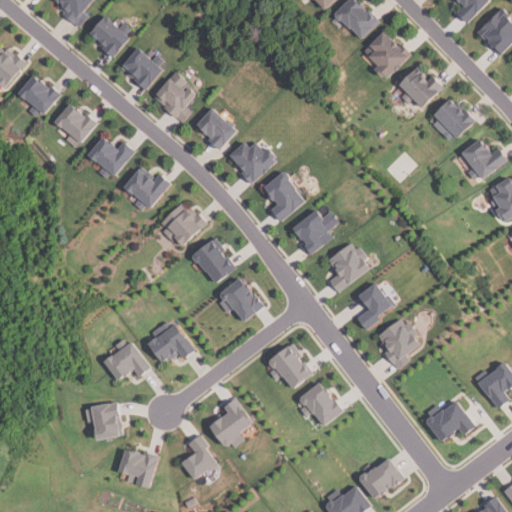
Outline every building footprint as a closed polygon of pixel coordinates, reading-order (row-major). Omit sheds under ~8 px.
[(92,16),(82,28),(64,13),(66,11),(59,5),(61,3),(57,0),(95,0),(86,11),(92,16)] [(313,0),(325,11),(336,0),(313,0)] [(379,23),(356,0),(350,0),(335,15),(361,41),(379,23)] [(492,0),(470,22),(460,11),(467,4),(463,0),(492,0)] [(480,31),(503,55),(511,46),(511,12),(506,6),(480,31)] [(132,36),(116,56),(96,39),(98,37),(92,32),(107,14),(122,26),(126,22),(133,28),(129,33),(132,36)] [(364,53),(389,79),(411,57),(386,32),(364,53)] [(28,62),(7,87),(0,80),(0,46),(1,45),(14,56),(17,53),(28,62)] [(166,69),(149,88),(124,67),(141,47),(155,59),(159,54),(167,60),(162,65),(166,69)] [(423,110),(444,90),(421,67),(400,87),(423,110)] [(194,112),(185,122),(156,97),(179,70),(191,80),(185,87),(189,90),(191,87),(199,93),(188,106),(194,112)] [(64,94),(47,114),(43,110),(38,116),(31,110),(36,105),(21,92),(36,74),(51,87),(53,84),(64,94)] [(458,140),(477,121),(453,98),(435,116),(458,140)] [(102,122),(80,148),(68,139),(73,133),(58,121),(73,103),(88,115),(90,112),(102,122)] [(197,127),(221,151),(238,133),(215,109),(197,127)] [(137,151),(117,175),(113,172),(109,178),(101,172),(106,166),(91,154),(106,136),(121,148),(127,142),(137,151)] [(484,181),(510,162),(501,150),(493,156),(482,141),(464,154),(484,181)] [(256,184),(278,162),(258,143),(252,149),(246,144),(231,159),(256,184)] [(174,183),(153,208),(149,204),(144,210),(137,204),(141,198),(127,186),(142,168),(157,181),(163,174),(174,183)] [(309,200),(285,220),(276,209),(282,204),(278,199),(277,200),(271,194),(273,192),(268,186),(286,171),(290,171),(293,176),(293,179),(300,187),(299,188),(309,200)] [(508,222),(511,219),(511,180),(490,193),(508,222)] [(211,222),(185,245),(179,238),(175,241),(166,231),(169,228),(164,223),(185,203),(190,209),(193,206),(199,213),(201,211),(211,222)] [(336,237),(313,255),(304,244),(308,241),(307,239),(306,240),(296,227),(321,209),(326,216),(334,211),(343,222),(332,231),(336,237)] [(219,284),(240,268),(230,255),(229,256),(226,252),(228,250),(219,237),(197,254),(196,257),(199,262),(202,262),(219,284)] [(374,267),(342,292),(333,280),(340,275),(335,268),(337,266),(332,260),(355,242),(374,267)] [(268,305),(247,321),(237,307),(230,312),(222,302),(226,299),(224,296),(225,292),(243,278),(248,284),(250,283),(254,289),(253,291),(256,295),(258,293),(268,305)] [(385,319),(370,330),(361,318),(372,310),(362,295),(380,283),(396,305),(382,315),(385,319)] [(412,361),(401,369),(388,352),(389,351),(383,343),(385,341),(381,336),(404,319),(408,324),(412,322),(416,328),(411,331),(414,335),(416,334),(423,344),(408,355),(412,361)] [(198,349),(178,322),(173,326),(170,321),(160,328),(164,333),(151,343),(165,362),(171,358),(172,360),(182,353),(186,358),(198,349)] [(153,368),(134,341),(130,345),(126,338),(117,345),(121,350),(107,361),(121,380),(137,368),(142,376),(153,368)] [(316,373),(296,388),(285,373),(278,378),(273,371),(278,368),(275,367),(272,364),(273,359),(295,343),(303,355),(301,356),(305,362),(307,361),(316,373)] [(511,399),(501,408),(478,378),(488,370),(492,374),(508,362),(511,367),(511,388),(507,392),(511,397),(511,399)] [(347,411),(326,425),(316,411),(309,416),(303,409),(309,405),(306,404),(303,400),(304,396),(322,383),(335,400),(337,398),(347,411)] [(243,434),(244,433),(243,432),(256,423),(237,397),(224,406),(229,413),(225,416),(223,413),(211,422),(227,445),(231,446),(234,443),(237,447),(247,440),(243,434)] [(479,426),(467,435),(462,428),(457,431),(458,433),(452,437),(451,436),(445,441),(431,423),(431,418),(434,416),(432,412),(441,406),(445,411),(447,409),(448,410),(460,400),(479,426)] [(126,434),(100,439),(97,420),(91,421),(89,409),(95,408),(95,406),(121,402),(126,434)] [(203,434),(211,446),(208,448),(220,465),(213,470),(212,468),(197,479),(184,462),(197,453),(190,443),(203,434)] [(162,456),(152,489),(128,482),(130,476),(120,473),(127,447),(142,452),(142,453),(147,454),(148,451),(162,456)] [(377,499),(362,479),(363,475),(366,472),(370,472),(378,466),(379,468),(392,458),(407,478),(395,487),(394,484),(388,488),(389,490),(377,499)] [(332,511),(329,507),(329,504),(333,500),(337,501),(345,494),(346,495),(359,486),(364,492),(374,505),(365,511),(361,511),(360,511),(332,511)] [(481,511),(484,510),(488,508),(486,505),(498,496),(510,511),(481,511)] [(199,504),(190,508),(187,502),(195,498),(199,504)]
